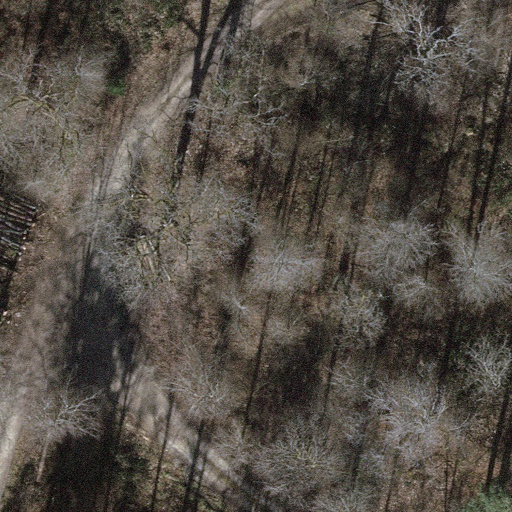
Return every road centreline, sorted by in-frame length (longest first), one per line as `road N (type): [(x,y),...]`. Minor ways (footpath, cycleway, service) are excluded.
road 1 (track): [(251,0),(217,35),(41,297),(0,471)]
road 2 (track): [(289,511),(41,297)]
road 3 (track): [(217,35),(333,0)]
